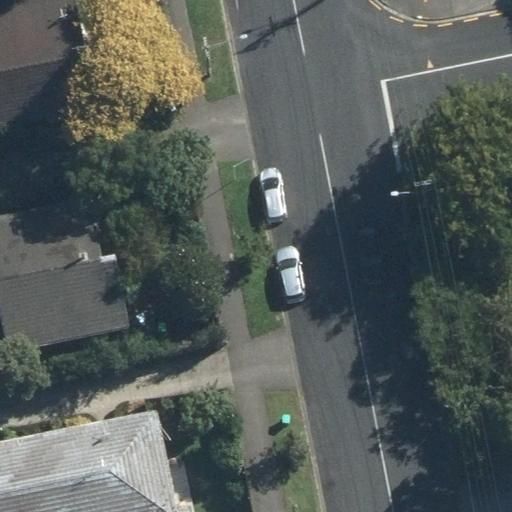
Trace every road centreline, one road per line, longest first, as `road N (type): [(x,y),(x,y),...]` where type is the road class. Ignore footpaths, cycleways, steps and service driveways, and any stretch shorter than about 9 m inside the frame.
road 1 (tertiary): [(312,97),(393,511)]
road 2 (residential): [(312,97),(511,57)]
